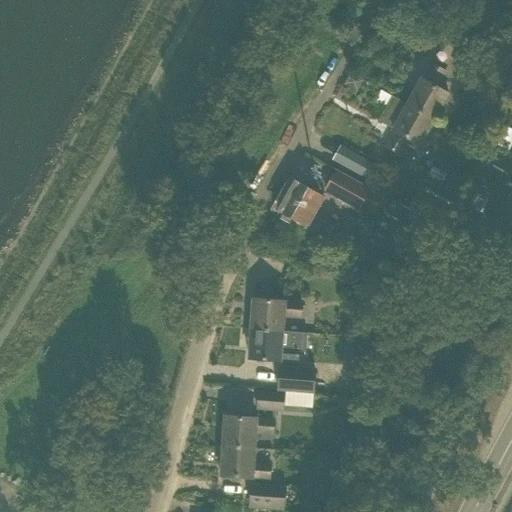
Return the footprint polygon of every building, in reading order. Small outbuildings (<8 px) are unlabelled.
[(511,13),(489,0),(476,0),(465,19),(507,43),(511,34),(511,13)] [(422,79),(408,104),(435,119),(449,94),(437,87),(446,71),(433,64),(423,80),(422,79)] [(507,90),(511,81),(511,77),(499,71),(493,83),(507,90)] [(258,74),(250,87),(260,93),(268,80),(258,74)] [(412,160),(421,144),(435,119),(408,104),(393,95),(379,121),(394,129),(395,130),(386,146),(412,160)] [(334,159),(351,169),(367,178),(374,164),(341,146),(334,159)] [(336,169),(326,187),(343,197),(341,201),(359,211),(371,189),(336,169)] [(380,193),(387,181),(389,179),(377,172),(368,187),(380,193)] [(294,179),(277,210),(328,239),(335,226),(314,215),(324,196),(294,179)] [(402,206),(409,193),(387,181),(380,193),(402,206)] [(445,229),(456,209),(419,188),(408,208),(445,229)] [(462,245),(447,236),(440,248),(454,257),(462,245)] [(285,301),(254,299),(252,328),(282,331),(284,315),(301,316),(302,303),(285,301)] [(400,334),(411,313),(404,309),(393,331),(400,334)] [(252,328),(250,358),(280,360),(298,361),(299,347),(281,346),(282,331),(252,328)] [(309,391),(311,371),(280,368),(277,388),(309,391)] [(259,393),(258,408),(284,410),(285,394),(259,393)] [(256,418),(226,416),(224,446),(254,448),(255,432),(273,433),(274,420),(256,419),(256,418)] [(224,446),(222,475),(252,477),(270,478),(271,465),(253,463),(254,448),(224,446)] [(286,486),(251,483),(250,506),(284,509),(286,486)]
